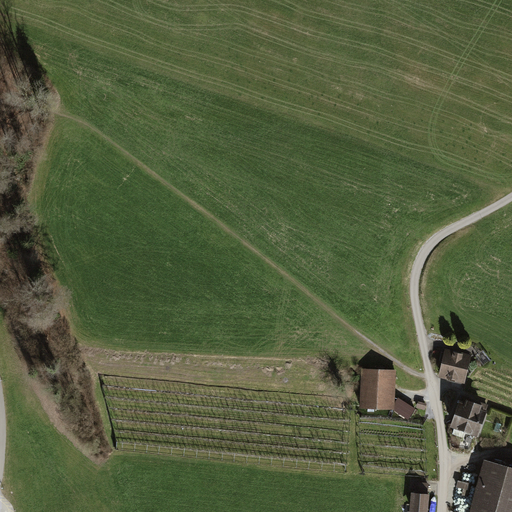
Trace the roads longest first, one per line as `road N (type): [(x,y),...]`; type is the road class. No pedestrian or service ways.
road 1 (track): [(0,99),(58,112),(105,135),(401,366),(511,408)]
road 2 (unclassified): [(511,197),(420,257),(414,291),(432,394)]
